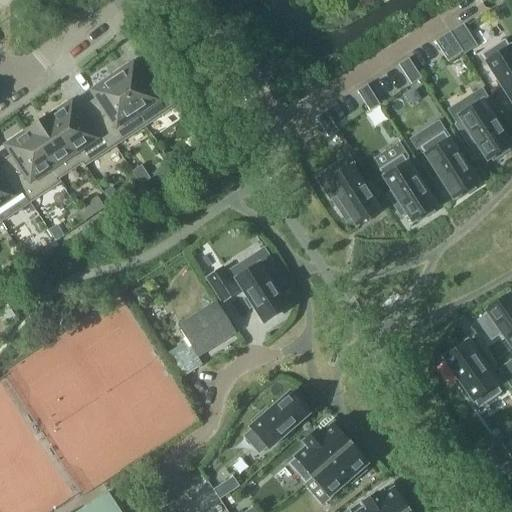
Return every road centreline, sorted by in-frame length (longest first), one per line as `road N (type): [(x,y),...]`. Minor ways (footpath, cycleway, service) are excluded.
road 1 (residential): [(474,1),(281,117),(265,110),(191,0)]
road 2 (residential): [(186,511),(175,460),(212,429),(220,389),(263,354)]
road 3 (residential): [(12,82),(118,0)]
